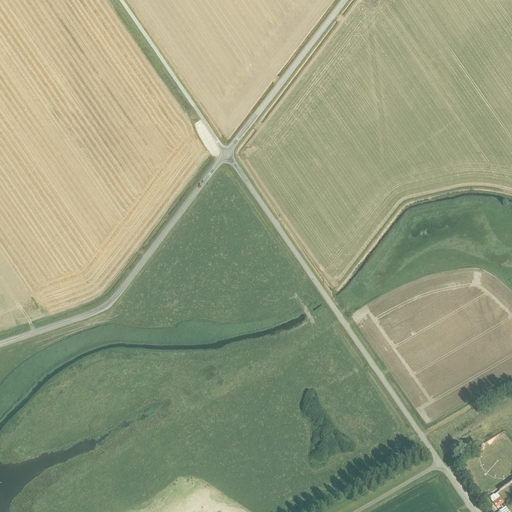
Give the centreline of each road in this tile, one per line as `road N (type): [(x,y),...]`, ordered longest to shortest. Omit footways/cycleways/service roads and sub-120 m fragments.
road 1 (unclassified): [(439,462),(226,154)]
road 2 (unclassified): [(0,344),(109,304),(226,154)]
road 3 (unclassified): [(226,154),(347,0)]
road 4 (unclassified): [(226,154),(120,0)]
